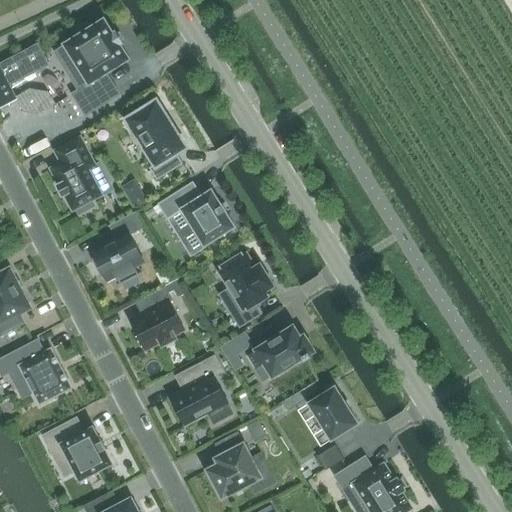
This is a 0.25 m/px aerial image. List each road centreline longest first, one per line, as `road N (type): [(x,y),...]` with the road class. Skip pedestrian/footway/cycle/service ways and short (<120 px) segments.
road 1 (tertiary): [(493,511),(169,0)]
road 2 (residential): [(0,163),(182,511)]
